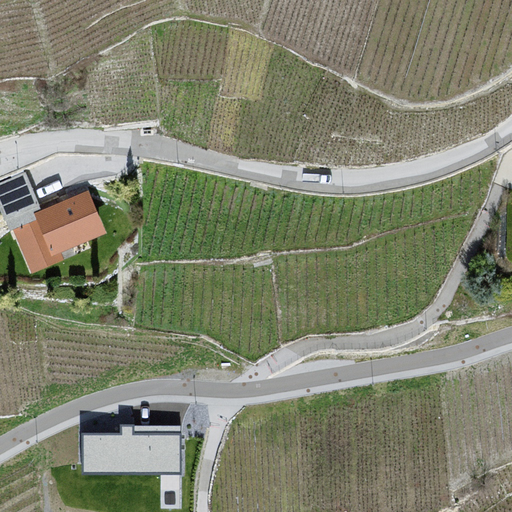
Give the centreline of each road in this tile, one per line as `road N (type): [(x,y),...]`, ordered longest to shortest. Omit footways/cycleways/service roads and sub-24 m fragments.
road 1 (residential): [(511,334),(447,355),(238,392),(156,387),(120,394),(0,446)]
road 2 (residential): [(0,150),(80,140),(331,183),(402,177),(453,162),(511,126)]
